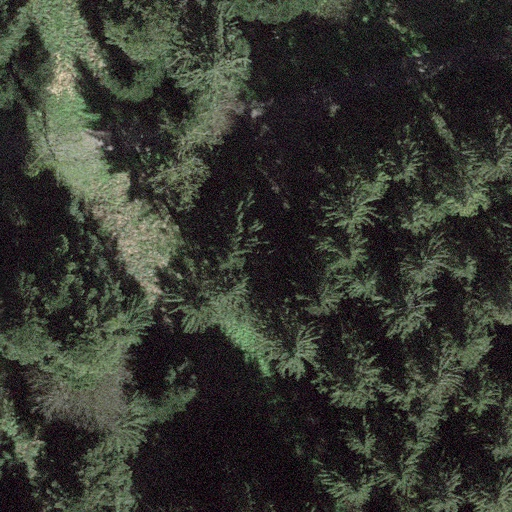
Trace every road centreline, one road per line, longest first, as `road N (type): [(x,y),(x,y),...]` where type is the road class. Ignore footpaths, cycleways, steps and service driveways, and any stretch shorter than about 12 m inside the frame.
road 1 (track): [(0,149),(511,38)]
road 2 (track): [(274,89),(267,333),(354,511)]
